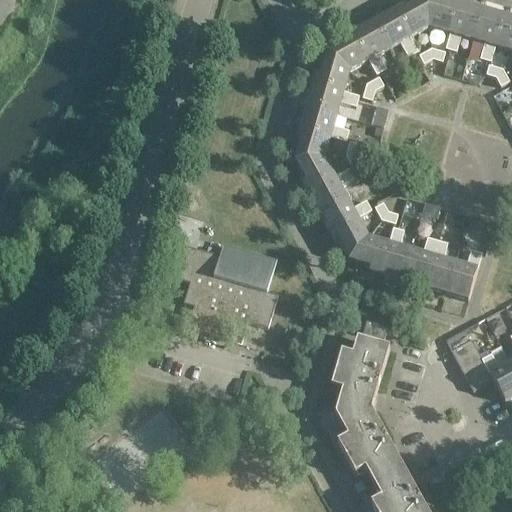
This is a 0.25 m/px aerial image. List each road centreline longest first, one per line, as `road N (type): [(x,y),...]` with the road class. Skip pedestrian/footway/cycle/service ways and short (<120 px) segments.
road 1 (unclassified): [(103,325),(199,0)]
road 2 (unclassified): [(0,454),(103,325)]
road 3 (residential): [(259,370),(103,325)]
road 4 (residential): [(378,0),(316,32),(293,25),(279,0)]
